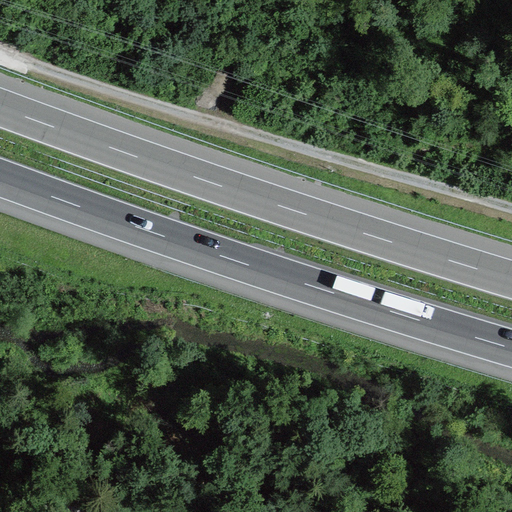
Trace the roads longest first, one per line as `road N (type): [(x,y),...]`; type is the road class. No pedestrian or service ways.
road 1 (motorway): [(511,279),(0,107)]
road 2 (motorway): [(0,177),(511,348)]
